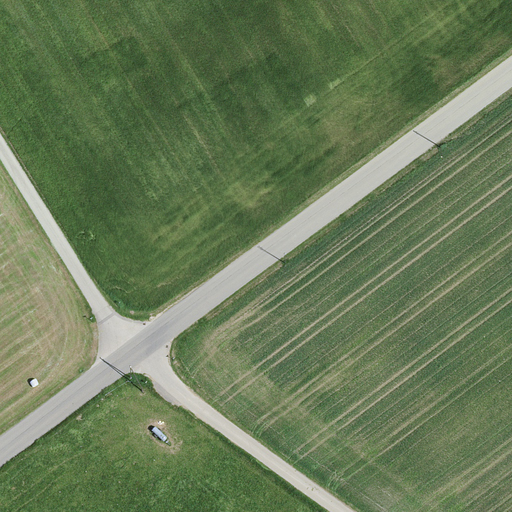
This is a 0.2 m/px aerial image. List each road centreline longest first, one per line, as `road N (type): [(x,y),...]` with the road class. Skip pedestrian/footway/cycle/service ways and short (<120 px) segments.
road 1 (tertiary): [(141,351),(511,74)]
road 2 (unclassified): [(341,511),(183,398),(141,351)]
road 3 (tertiary): [(0,454),(141,351)]
